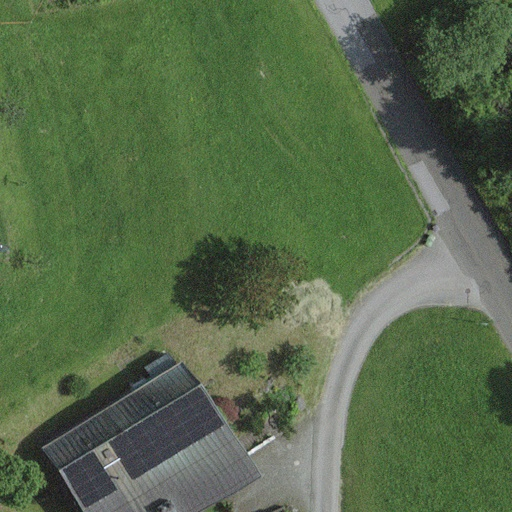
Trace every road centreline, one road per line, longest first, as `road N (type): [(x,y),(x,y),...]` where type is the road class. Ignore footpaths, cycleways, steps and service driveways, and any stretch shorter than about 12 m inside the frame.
road 1 (unclassified): [(511,296),(339,0)]
road 2 (track): [(327,511),(333,397),(356,342),(386,303),(484,246)]
